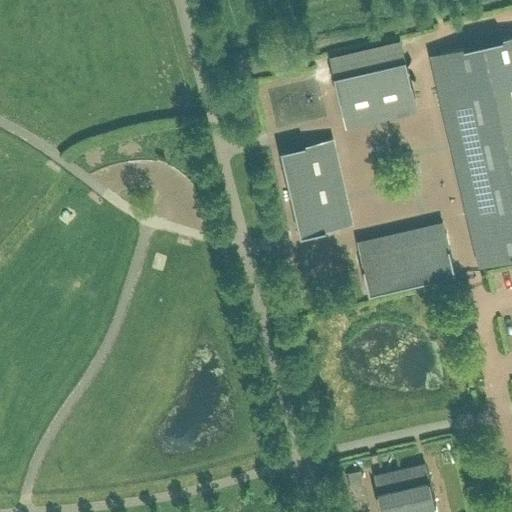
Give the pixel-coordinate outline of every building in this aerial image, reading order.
[(511,33),(440,50),(490,261),(511,255),(511,33)] [(405,56),(333,73),(342,113),(414,95),(405,56)] [(319,139),(280,148),(300,234),(339,225),(319,139)] [(446,231),(359,251),(368,291),(455,271),(446,231)] [(401,471),(409,511),(437,511),(426,465),(401,471)] [(375,477),(382,511),(409,511),(401,471),(375,477)]
